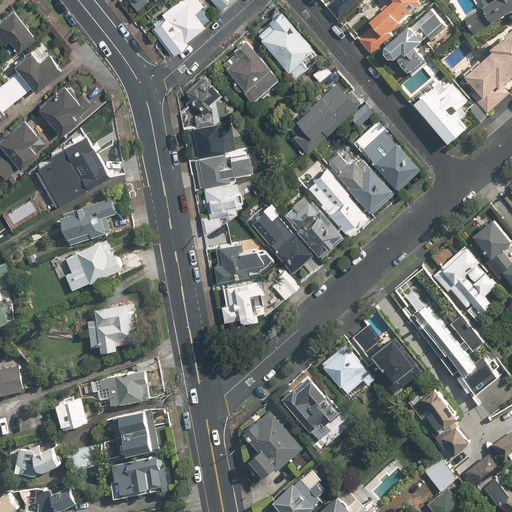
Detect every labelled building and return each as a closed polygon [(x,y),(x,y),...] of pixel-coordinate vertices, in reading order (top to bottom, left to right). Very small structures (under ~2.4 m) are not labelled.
[(165,15),(153,24),(174,50),(187,40),(185,37),(210,18),(200,6),(205,2),(203,0),(177,0),(162,11),(165,15)] [(332,0),(331,2),(341,14),(355,0),(332,0)] [(389,0),(368,18),(375,25),(359,39),(369,51),(393,32),(389,27),(420,0),(389,0)] [(511,9),(511,0),(489,0),(492,5),(468,19),(475,31),(511,9)] [(14,7),(0,18),(0,40),(2,43),(12,35),(19,43),(34,31),(14,7)] [(270,21),(258,32),(294,73),(305,63),(300,57),(314,46),(281,8),(268,19),(270,21)] [(407,22),(379,44),(391,58),(402,49),(405,53),(427,35),(430,38),(445,25),(431,9),(410,26),(407,22)] [(480,87),(474,92),(479,98),(469,107),(480,119),(511,92),(506,85),(511,80),(511,34),(467,74),(480,87)] [(280,77),(245,35),(233,45),(237,50),(222,62),(253,99),(280,77)] [(428,59),(417,46),(399,61),(410,75),(428,59)] [(39,58),(31,47),(15,60),(36,87),(64,66),(50,49),(39,58)] [(332,68),(325,61),(313,73),(321,80),(332,68)] [(208,98),(218,89),(202,72),(184,88),(204,111),(212,103),(208,98)] [(300,122),(292,131),(309,149),(346,114),(354,123),(367,111),(337,79),(296,118),(300,122)] [(80,99),(64,80),(38,103),(62,129),(92,103),(85,95),(80,99)] [(442,95),(435,87),(418,102),(454,142),(471,127),(457,112),(470,100),(455,83),(442,95)] [(235,147),(229,118),(214,122),(212,112),(193,116),(195,126),(190,127),(196,155),(225,149),(229,148),(235,147)] [(0,151),(0,168),(6,176),(47,142),(25,115),(0,134),(0,139),(6,147),(0,151)] [(352,140),(394,189),(419,167),(377,118),(352,140)] [(45,160),(37,165),(59,202),(114,170),(89,127),(42,155),(45,160)] [(325,163),(368,212),(394,189),(352,140),(325,163)] [(230,172),(251,167),(247,148),(230,152),(229,148),(225,149),(196,155),(203,187),(232,181),(230,172)] [(311,191),(346,231),(368,212),(325,163),(322,160),(301,179),(311,191)] [(232,181),(203,187),(209,213),(202,214),(204,232),(207,231),(222,221),(221,212),(242,207),(236,180),(232,181)] [(316,251),(318,255),(346,231),(311,191),(284,215),(316,251)] [(120,213),(115,197),(63,213),(73,245),(113,232),(108,216),(120,213)] [(284,215),(273,203),(251,222),(293,271),(316,251),(284,215)] [(245,219),(238,209),(225,219),(232,229),(245,219)] [(511,235),(496,217),(476,234),(511,275),(511,254),(507,249),(511,244),(511,235)] [(255,238),(219,244),(221,261),(213,262),(215,276),(259,269),(255,238)] [(75,290),(126,266),(120,253),(116,255),(109,239),(69,258),(76,271),(68,275),(75,290)] [(472,309),(481,319),(498,303),(489,293),(500,283),(481,262),(485,258),(470,242),(437,274),(451,289),(454,287),(474,307),(472,309)] [(0,331),(2,330),(0,327),(17,320),(4,288),(17,282),(9,263),(0,266),(0,331)] [(301,284),(288,270),(273,283),(286,297),(301,284)] [(222,302),(224,317),(266,311),(261,279),(223,285),(226,302),(222,302)] [(429,305),(417,289),(408,295),(467,369),(459,375),(472,391),(477,387),(481,392),(504,374),(499,368),(502,365),(497,358),(493,361),(487,353),(479,360),(469,348),(473,344),(476,348),(487,339),(465,312),(454,321),(469,339),(465,342),(433,302),(429,305)] [(120,343),(140,340),(134,301),(128,302),(126,290),(106,293),(108,306),(99,307),(100,319),(91,321),(95,346),(105,344),(105,350),(121,348),(120,343)] [(389,347),(372,324),(357,335),(374,358),(371,360),(396,394),(429,370),(404,336),(389,347)] [(347,344),(325,364),(350,392),(344,396),(350,402),(377,377),(347,344)] [(0,368),(0,395),(25,391),(20,365),(0,368)] [(149,368),(138,370),(96,380),(100,401),(113,398),(114,405),(156,395),(153,382),(149,368)] [(361,433),(311,376),(286,399),(336,455),(361,433)] [(438,410),(434,413),(449,429),(466,415),(440,386),(427,397),(438,410)] [(79,393),(59,400),(69,428),(90,421),(79,393)] [(254,459),(267,475),(277,466),(280,470),(301,452),(304,449),(271,409),(245,431),(263,452),(254,459)] [(153,411),(124,417),(132,453),(161,446),(153,411)] [(455,442),(451,446),(460,456),(476,441),(462,425),(450,436),(455,442)] [(511,429),(495,441),(507,458),(511,454),(511,429)] [(36,456),(37,449),(23,447),(20,471),(40,474),(69,460),(61,444),(36,456)] [(479,480),(476,483),(490,500),(493,504),(497,506),(506,506),(511,510),(511,480),(504,470),(506,468),(491,451),(470,469),(479,480)] [(459,476),(441,452),(425,465),(443,488),(459,476)] [(162,455),(116,463),(119,480),(123,480),(125,494),(171,486),(168,466),(164,466),(162,455)] [(315,503),(329,491),(312,471),(276,501),(280,506),(273,511),(311,511),(318,507),(315,503)] [(74,484),(64,489),(38,489),(38,501),(42,501),(42,510),(64,511),(64,508),(82,500),(74,484)] [(474,511),(451,484),(429,502),(437,511),(474,511)] [(0,511),(7,511),(21,504),(12,489),(0,495),(0,511)] [(320,511),(379,511),(380,511),(372,503),(367,508),(351,490),(346,495),(343,491),(320,511)]
